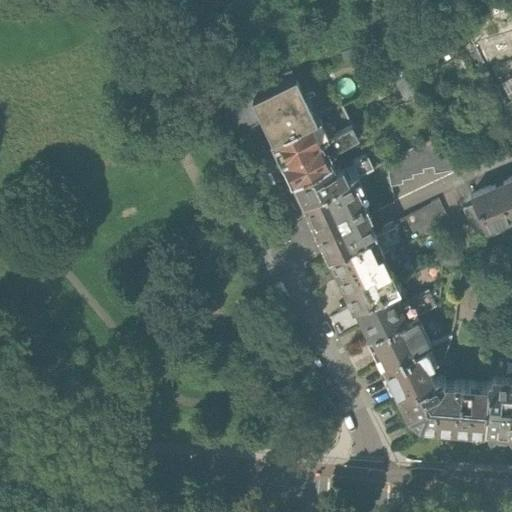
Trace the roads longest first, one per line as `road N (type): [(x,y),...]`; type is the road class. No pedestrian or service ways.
road 1 (primary): [(373,489),(0,477)]
road 2 (residential): [(283,265),(374,452),(373,489)]
road 3 (primary): [(511,502),(373,489)]
